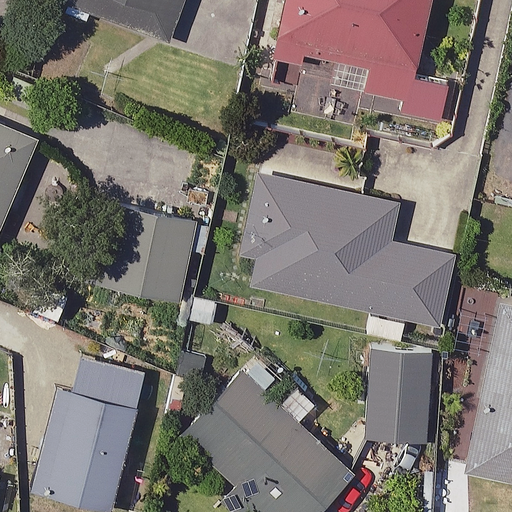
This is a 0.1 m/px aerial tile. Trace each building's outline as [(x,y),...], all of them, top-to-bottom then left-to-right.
[(189,0),(67,0),(67,1),(175,40),(189,0)] [(290,0),(278,57),(308,64),(310,55),(372,68),(367,91),(412,101),(434,0),(290,0)] [(0,237),(43,136),(0,118),(0,237)] [(405,199),(261,169),(243,254),(260,257),(255,283),(445,323),(460,252),(397,239),(405,199)] [(185,299),(202,219),(111,200),(95,280),(185,299)] [(220,330),(223,300),(189,297),(186,326),(220,330)] [(511,298),(506,297),(467,471),(511,480),(511,298)] [(437,350),(376,347),(371,435),(431,439),(437,350)] [(77,387),(63,384),(37,488),(116,508),(150,371),(86,355),(77,387)] [(323,511),(360,473),(248,368),(186,433),(240,484),(225,499),(239,511),(323,511)]
